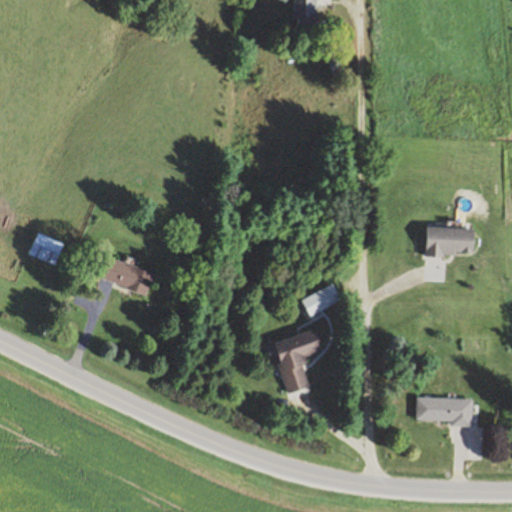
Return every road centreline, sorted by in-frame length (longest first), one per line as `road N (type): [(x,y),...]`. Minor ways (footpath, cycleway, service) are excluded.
road 1 (secondary): [(0,339),(276,466),(376,486),(511,491)]
road 2 (residential): [(376,486),(354,7)]
